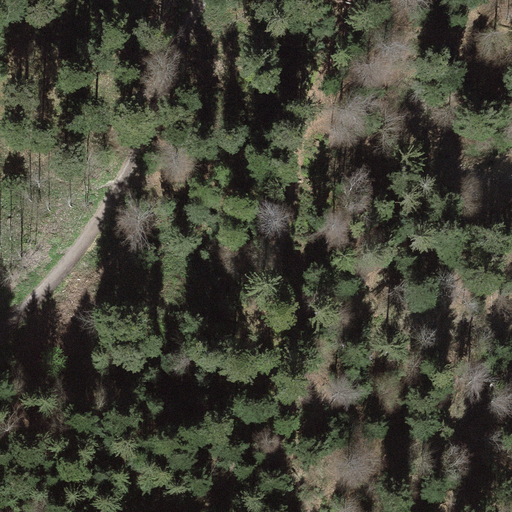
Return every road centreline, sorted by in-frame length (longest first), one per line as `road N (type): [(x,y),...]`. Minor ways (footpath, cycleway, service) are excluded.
road 1 (track): [(382,0),(229,466),(228,511)]
road 2 (track): [(0,336),(108,196),(210,0)]
